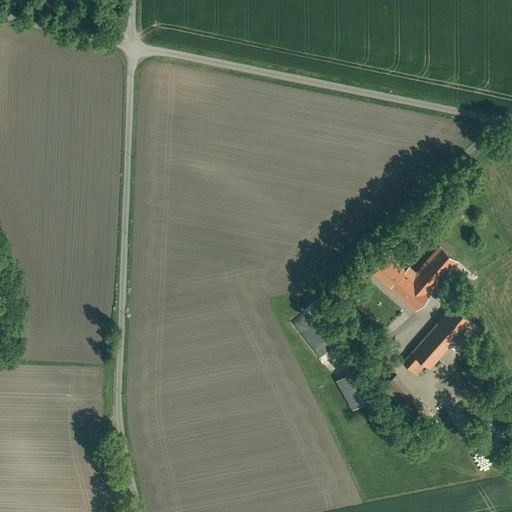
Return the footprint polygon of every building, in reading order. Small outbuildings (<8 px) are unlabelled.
[(416,273),(409,267),(406,271),(382,250),(367,267),(415,308),(429,292),(457,261),(440,246),(416,273)] [(453,305),(416,347),(433,363),(450,345),(459,353),(480,329),(453,305)] [(306,315),(294,324),(313,349),(325,340),(306,315)] [(426,364),(412,352),(402,362),(416,375),(426,364)] [(359,368),(338,380),(353,408),(375,396),(359,368)] [(485,451),(477,455),(484,469),(492,464),(485,451)]
